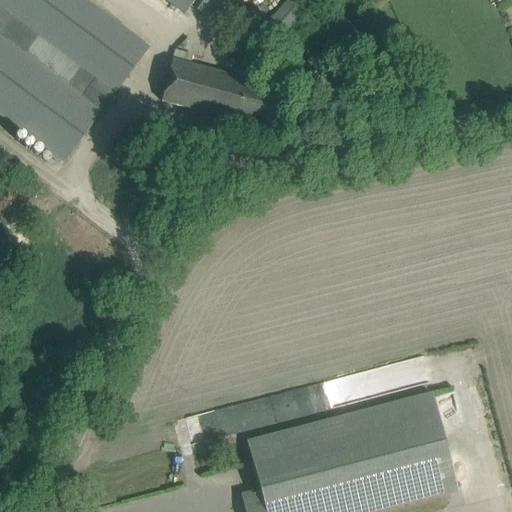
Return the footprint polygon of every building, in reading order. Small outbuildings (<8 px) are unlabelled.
[(148,48),(83,0),(0,0),(0,115),(64,163),(148,48)] [(196,0),(167,0),(186,14),(196,0)] [(265,25),(243,47),(259,63),(304,18),(287,1),(281,7),(277,2),(259,19),(265,25)] [(282,92),(192,68),(194,55),(175,51),(172,63),(161,102),(271,131),(282,92)] [(244,511),(393,511),(457,495),(431,394),(246,443),(259,494),(241,498),(244,511)]
